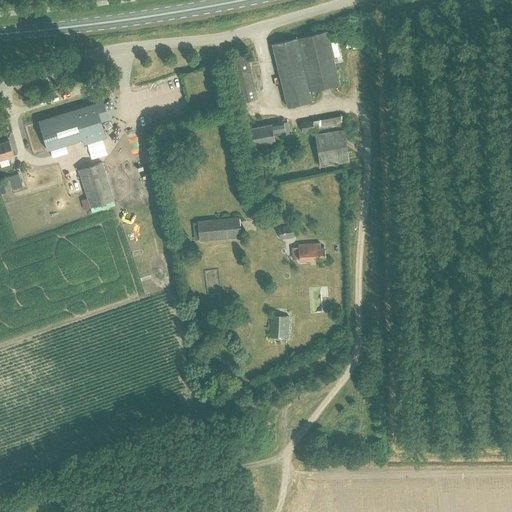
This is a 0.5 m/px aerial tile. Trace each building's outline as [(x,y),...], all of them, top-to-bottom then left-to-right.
[(328,31),(297,38),(274,43),(289,106),(312,101),(310,91),(340,83),(328,31)] [(230,58),(242,103),(259,99),(247,53),(230,58)] [(96,103),(38,120),(47,150),(82,140),(83,143),(106,137),(96,103)] [(316,129),(316,132),(343,127),(341,117),(302,123),(303,131),(316,129)] [(286,135),(289,134),(287,122),(249,129),(252,147),(277,143),(275,133),(285,131),(286,135)] [(38,123),(30,124),(31,135),(39,135),(38,123)] [(351,161),(346,130),(316,134),(321,166),(351,161)] [(0,143),(0,160),(16,155),(11,140),(0,143)] [(78,169),(90,207),(114,199),(102,161),(78,169)] [(0,187),(1,193),(14,189),(10,175),(0,178),(0,187)] [(31,186),(15,190),(16,197),(33,193),(31,186)] [(200,242),(242,238),(240,217),(198,221),(200,242)] [(281,238),(296,236),(294,226),(280,228),(281,238)] [(299,256),(299,261),(325,259),(324,248),(321,248),(321,242),(298,244),(299,247),(294,247),(295,256),(299,256)] [(270,338),(288,339),(289,316),(272,315),(270,338)]
